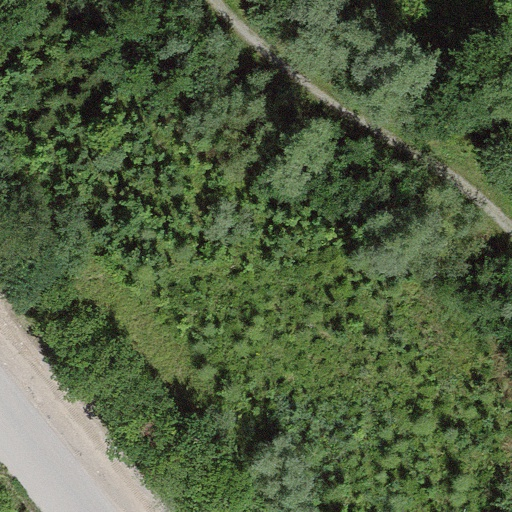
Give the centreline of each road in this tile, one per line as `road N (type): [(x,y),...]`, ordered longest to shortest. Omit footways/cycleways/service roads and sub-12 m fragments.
road 1 (track): [(218,0),(294,73),(391,130),(511,234)]
road 2 (track): [(0,378),(101,511)]
